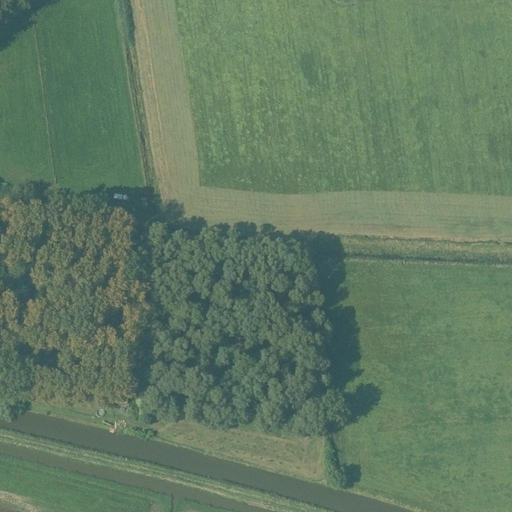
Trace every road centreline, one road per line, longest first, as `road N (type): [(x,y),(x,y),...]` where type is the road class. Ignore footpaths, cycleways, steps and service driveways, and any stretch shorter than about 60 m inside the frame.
road 1 (track): [(303,511),(0,435)]
road 2 (track): [(101,214),(320,242)]
